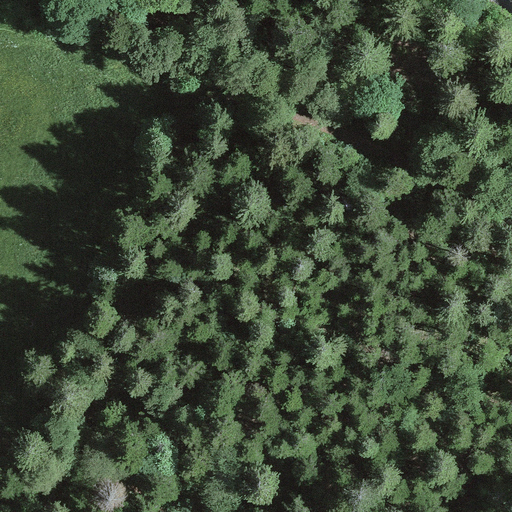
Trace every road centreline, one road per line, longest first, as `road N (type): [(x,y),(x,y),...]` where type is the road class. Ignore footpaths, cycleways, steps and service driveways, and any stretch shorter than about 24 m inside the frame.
road 1 (track): [(0,428),(57,250),(90,185),(135,146),(215,105)]
road 2 (track): [(511,217),(411,147),(215,105)]
